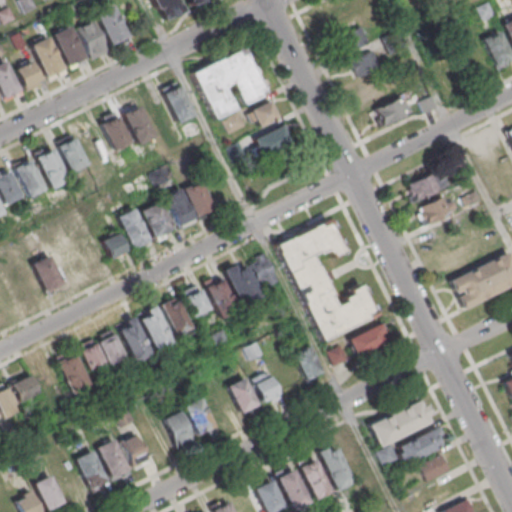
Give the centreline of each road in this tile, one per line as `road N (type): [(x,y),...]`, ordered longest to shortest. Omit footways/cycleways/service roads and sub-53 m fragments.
road 1 (residential): [(0,351),(511,95)]
road 2 (residential): [(511,497),(267,0)]
road 3 (residential): [(511,316),(121,511)]
road 4 (residential): [(268,1),(0,136)]
